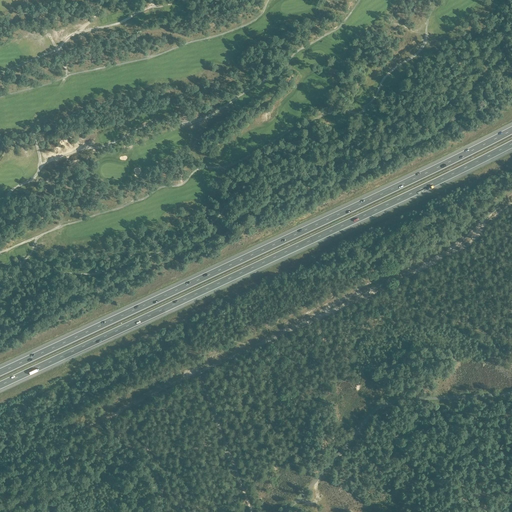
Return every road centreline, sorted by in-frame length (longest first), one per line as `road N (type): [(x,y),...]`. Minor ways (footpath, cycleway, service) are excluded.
road 1 (motorway): [(511,128),(0,371)]
road 2 (motorway): [(0,385),(511,145)]
road 3 (unclassified): [(511,392),(388,402),(285,511)]
road 4 (track): [(250,511),(198,372)]
